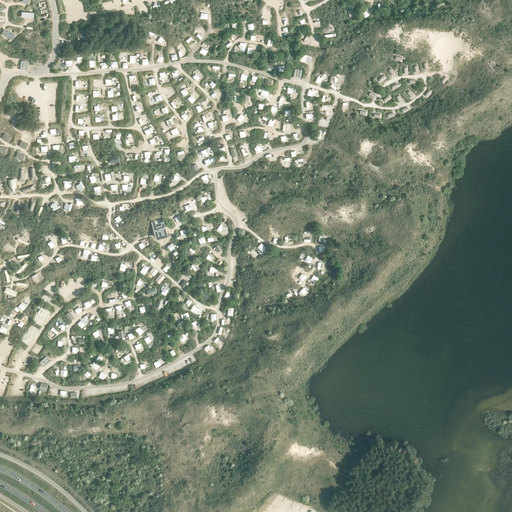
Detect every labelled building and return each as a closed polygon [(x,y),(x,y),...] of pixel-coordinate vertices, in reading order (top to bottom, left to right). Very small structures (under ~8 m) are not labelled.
[(4,29),(2,34),(13,39),(15,34),(4,29)] [(200,39),(204,35),(200,31),(196,36),(200,39)] [(300,60),(311,62),(312,56),(302,53),(300,60)] [(27,70),(28,61),(21,60),(20,69),(27,70)] [(174,77),(176,76),(178,80),(182,77),(177,69),(171,73),(174,77)] [(383,74),(378,78),(381,82),(386,77),(383,74)] [(191,103),(196,100),(192,95),(187,98),(191,103)] [(166,120),(169,126),(174,124),(171,118),(166,120)] [(4,133),(1,136),(8,143),(12,139),(4,133)] [(17,152),(14,155),(23,161),(25,157),(17,152)] [(15,178),(7,180),(10,193),(18,191),(15,178)] [(119,215),(114,219),(120,225),(124,222),(119,215)] [(157,239),(168,236),(167,230),(163,219),(151,222),(154,229),(157,239)] [(262,252),(267,248),(261,243),(257,247),(262,252)] [(153,260),(157,254),(152,250),(148,256),(153,260)] [(25,263),(16,271),(18,273),(27,265),(25,263)] [(146,274),(149,266),(144,264),(141,272),(146,274)] [(155,280),(160,284),(165,276),(161,273),(155,280)] [(185,288),(189,284),(183,279),(180,284),(185,288)] [(16,296),(18,291),(6,287),(4,292),(16,296)] [(195,313),(199,308),(195,304),(190,310),(195,313)] [(46,308),(40,315),(44,319),(50,312),(46,308)] [(70,321),(74,317),(69,311),(64,315),(70,321)] [(81,319),(77,324),(82,328),(86,324),(81,319)] [(37,355),(41,349),(35,346),(31,351),(37,355)] [(46,357),(41,362),(45,367),(50,362),(46,357)] [(97,370),(100,365),(94,361),(91,367),(97,370)] [(69,372),(62,370),(60,377),(67,379),(69,372)]
